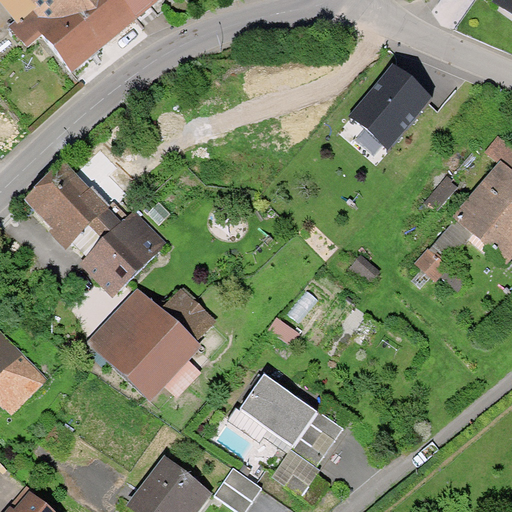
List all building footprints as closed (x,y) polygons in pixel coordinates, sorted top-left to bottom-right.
[(136,19),(120,0),(62,0),(70,10),(101,47),(119,32),(136,19)] [(120,0),(136,19),(153,5),(148,0),(120,0)] [(511,0),(502,0),(500,4),(511,12),(511,0)] [(41,33),(51,26),(38,9),(14,29),(27,45),(41,33)] [(51,26),(41,33),(72,72),(89,57),(101,47),(70,10),(51,26)] [(437,102),(397,64),(350,112),(389,150),(437,102)] [(511,158),(511,157),(511,148),(501,139),(489,154),(504,168),(511,158)] [(89,194),(103,181),(109,175),(98,165),(79,184),(89,194)] [(30,199),(56,226),(89,194),(79,184),(63,167),(45,185),(30,199)] [(475,235),(478,238),(493,251),(507,263),(511,257),(511,174),(504,168),(458,220),(475,235)] [(56,226),(73,244),(120,198),(103,181),(89,194),(56,226)] [(441,189),(428,204),(437,213),(451,197),(441,189)] [(73,244),(120,292),(167,246),(120,198),(73,244)] [(431,252),(448,267),(475,235),(458,220),(431,252)] [(488,256),(493,251),(478,238),(474,243),(488,256)] [(435,280),(448,267),(431,252),(419,266),(435,280)] [(91,346),(110,363),(159,310),(141,294),(91,346)] [(199,347),(159,310),(110,363),(150,400),(165,384),(199,347)] [(0,335),(0,401),(4,405),(20,389),(38,372),(0,335)] [(47,381),(38,372),(20,389),(30,399),(47,381)] [(242,412),(295,449),(319,415),(266,378),(242,412)] [(175,394),(165,384),(150,400),(160,410),(175,394)] [(321,412),(319,415),(295,449),(293,452),(318,469),(326,457),(314,448),(324,433),(336,442),(345,430),(321,412)] [(321,472),(318,469),(293,452),(276,476),(288,484),(295,475),(311,486),(318,476),(321,472)] [(187,511),(189,509),(192,511),(195,511),(208,495),(167,464),(133,508),(138,511),(187,511)] [(235,469),(225,483),(254,503),(263,490),(235,469)] [(330,485),(318,476),(311,486),(295,475),(288,484),(286,487),(315,507),(330,485)] [(225,483),(215,496),(237,511),(247,511),(254,503),(225,483)] [(50,511),(33,497),(19,511),(50,511)]
